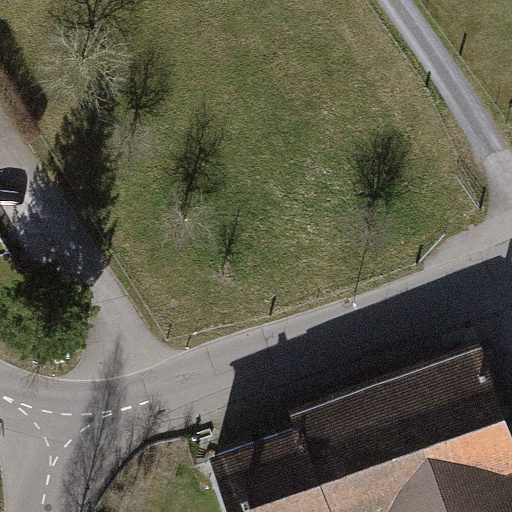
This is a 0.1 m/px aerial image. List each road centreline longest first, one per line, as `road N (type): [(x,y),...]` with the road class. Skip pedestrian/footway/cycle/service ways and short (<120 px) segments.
road 1 (tertiary): [(61,430),(511,261)]
road 2 (unknown): [(183,387),(0,126)]
road 3 (track): [(381,0),(511,192)]
